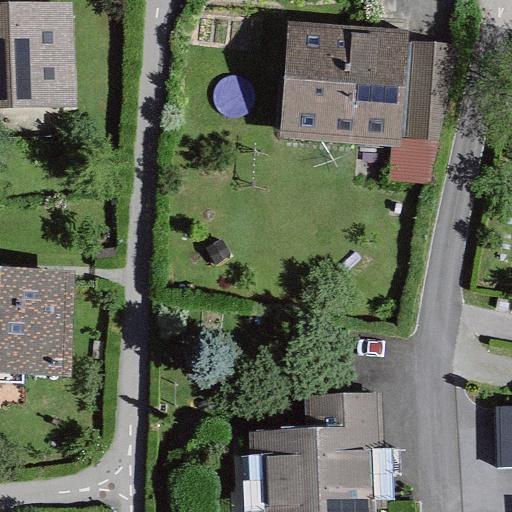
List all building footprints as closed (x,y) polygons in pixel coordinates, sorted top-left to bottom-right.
[(71,12),(0,12),(0,107),(72,106),(71,12)] [(443,45),(301,40),(298,135),(439,140),(443,45)] [(70,277),(0,275),(0,369),(67,372),(70,277)] [(380,511),(377,404),(317,406),(318,440),(258,442),(260,511),(380,511)] [(511,409),(501,410),(502,463),(511,462),(511,409)]
